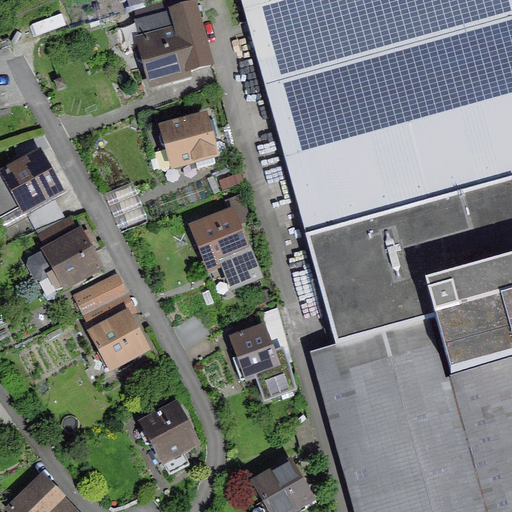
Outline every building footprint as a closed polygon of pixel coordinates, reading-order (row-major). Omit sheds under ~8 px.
[(511,0),(238,0),(311,262),(511,206),(511,0)] [(181,29),(135,42),(149,91),(195,78),(181,29)] [(207,118),(158,132),(170,175),(219,162),(207,118)] [(55,203),(64,198),(40,155),(0,177),(24,219),(28,217),(55,203)] [(132,187),(104,197),(119,234),(146,224),(132,187)] [(65,223),(55,203),(28,217),(38,237),(65,223)] [(231,211),(189,228),(205,270),(248,253),(231,211)] [(63,296),(103,273),(80,232),(40,255),(63,296)] [(117,276),(74,298),(93,334),(130,314),(132,319),(137,316),(117,276)] [(431,326),(419,283),(300,317),(355,511),(484,511),(448,382),(431,326)] [(511,363),(511,301),(431,326),(448,382),(511,363)] [(108,382),(152,359),(132,319),(130,314),(93,334),(86,337),(108,382)] [(267,409),(299,398),(283,355),(274,358),(263,331),(231,342),(247,385),(257,381),(267,409)] [(177,408),(138,429),(162,472),(200,451),(177,408)] [(262,511),(307,511),(315,508),(291,466),(250,490),(262,511)] [(73,511),(42,481),(10,511),(73,511)]
